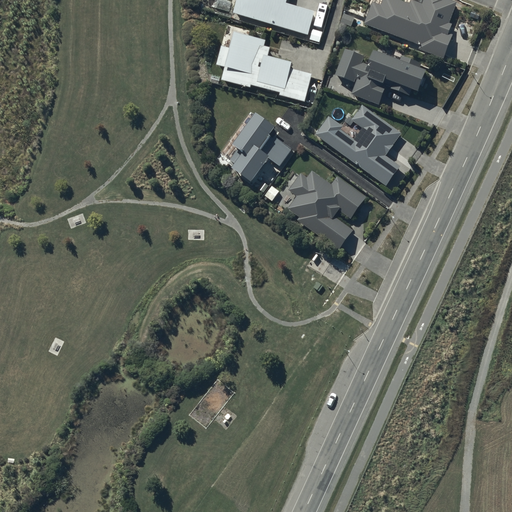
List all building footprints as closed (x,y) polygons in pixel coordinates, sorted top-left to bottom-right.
[(231,3),(220,0),(219,0),(216,9),(228,12),(231,3)] [(236,0),(233,11),(308,33),(315,8),(288,0),(236,0)] [(399,0),(386,0),(383,8),(372,4),(364,24),(448,58),(460,30),(453,28),(457,17),(451,15),(457,0),(455,0),(424,0),(425,1),(423,0),(413,0),(411,5),(399,0)] [(352,27),(355,19),(344,14),(340,23),(352,27)] [(324,33),(313,29),(310,40),(320,44),(324,33)] [(264,45),(265,41),(233,32),(220,80),(251,88),(253,81),(285,89),(284,93),(307,99),(313,74),(290,68),(292,62),(267,56),(270,47),(264,45)] [(363,57),(343,50),(333,78),(355,85),(352,93),(380,103),(386,88),(412,97),(421,70),(366,50),(363,57)] [(328,118),(317,134),(387,184),(400,166),(385,155),(401,133),(362,106),(353,119),(364,127),(356,137),(328,118)] [(276,126),(255,111),(230,142),(246,154),(236,167),(251,178),(266,158),(278,168),(293,149),(271,133),(276,126)] [(290,208),(342,245),(352,230),(329,214),(339,201),(353,210),(363,196),(338,177),(333,184),(313,170),(309,175),(304,171),(289,191),(298,198),(290,208)] [(280,192),(272,186),(265,196),(273,202),(280,192)]
